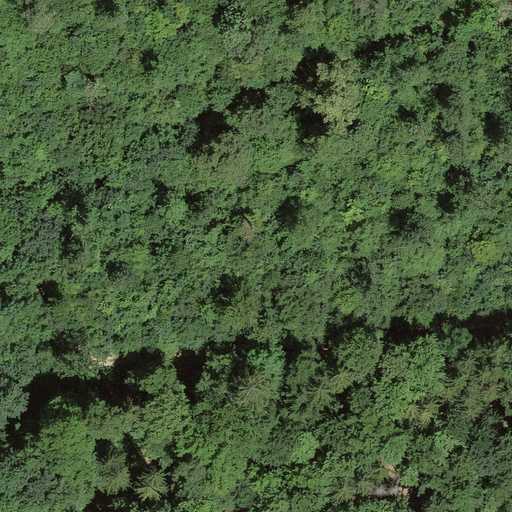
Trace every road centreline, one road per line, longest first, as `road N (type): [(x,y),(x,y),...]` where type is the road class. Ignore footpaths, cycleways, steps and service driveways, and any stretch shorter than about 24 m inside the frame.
road 1 (track): [(0,190),(504,0)]
road 2 (track): [(0,384),(68,366),(253,340),(511,316)]
